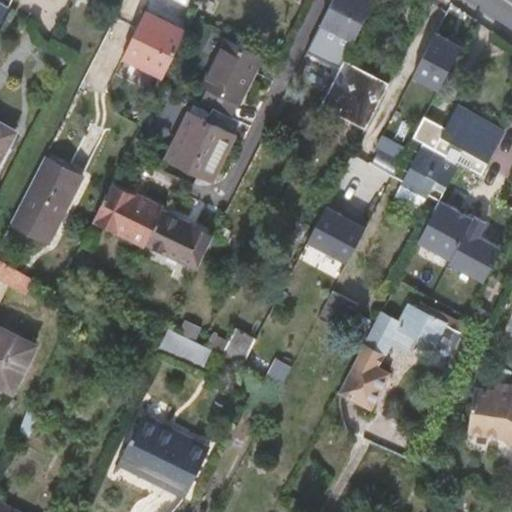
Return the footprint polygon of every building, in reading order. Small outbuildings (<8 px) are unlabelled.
[(0,0),(0,24),(10,6),(0,0)] [(334,0),(323,22),(356,38),(374,0),(334,0)] [(126,53),(145,62),(166,19),(147,10),(126,53)] [(145,62),(166,73),(187,29),(166,19),(145,62)] [(443,82),(463,43),(435,30),(434,31),(431,30),(413,67),(443,82)] [(205,87),(240,105),(262,57),(227,39),(205,87)] [(366,129),(389,83),(345,60),(322,106),(366,129)] [(437,180),(448,185),(460,162),(481,123),(455,109),(440,136),(429,131),(402,184),(427,198),(437,180)] [(207,160),(220,167),(239,129),(211,115),(208,121),(190,113),(168,159),(200,175),(207,160)] [(110,143),(128,152),(141,125),(118,114),(110,143)] [(0,123),(0,162),(16,132),(0,123)] [(481,123),(460,162),(483,173),(504,134),(481,123)] [(376,151),(400,163),(406,152),(382,139),(376,151)] [(67,168),(45,157),(33,182),(54,193),(67,168)] [(213,181),(220,167),(207,160),(200,175),(213,181)] [(461,166),(441,204),(461,214),(482,176),(461,166)] [(33,182),(11,223),(49,242),(83,176),(67,168),(54,193),(33,182)] [(112,185),(94,221),(116,231),(145,246),(147,242),(198,268),(212,238),(162,212),(162,210),(133,196),(112,185)] [(328,199),(300,255),(341,276),(369,220),(328,199)] [(0,264),(0,280),(8,285),(12,287),(19,274),(0,264)] [(27,296),(35,283),(19,274),(12,287),(27,296)] [(0,301),(8,285),(0,280),(0,301)] [(318,317),(343,330),(358,302),(333,290),(318,317)] [(343,330),(345,331),(360,303),(358,302),(343,330)] [(365,342),(339,392),(371,409),(389,374),(378,368),(390,344),(406,352),(414,335),(435,346),(447,325),(409,305),(400,322),(381,312),(368,336),(365,342)] [(238,325),(225,350),(245,360),(258,335),(238,325)] [(0,327),(0,384),(14,390),(35,346),(0,327)] [(161,347),(193,364),(203,344),(171,327),(161,347)] [(204,369),(214,350),(203,344),(193,364),(204,369)] [(271,407),(282,387),(265,378),(254,398),(265,404),(271,407)] [(511,386),(497,384),(496,392),(476,389),(470,434),(503,439),(510,443),(511,449),(511,386)] [(254,398),(230,442),(241,448),(265,404),(254,398)] [(166,424),(146,413),(123,455),(141,465),(139,470),(158,481),(164,471),(172,475),(170,481),(189,491),(209,452),(180,436),(179,438),(163,430),(166,424)]
